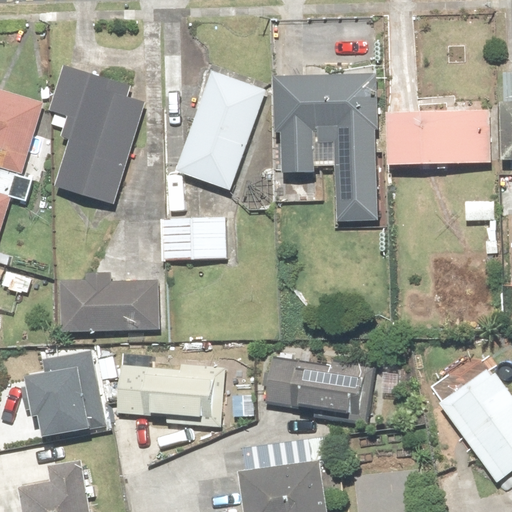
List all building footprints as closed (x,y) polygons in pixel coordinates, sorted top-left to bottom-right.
[(274,86),(219,67),(182,172),(236,191),(274,86)] [(85,121),(62,191),(119,209),(157,97),(69,69),(55,111),(85,121)] [(327,179),(328,136),(341,136),(340,215),(377,215),(379,74),(285,73),(284,178),(327,179)] [(51,103),(0,86),(0,156),(30,167),(51,103)] [(390,111),(390,170),(502,170),(503,112),(390,111)] [(0,190),(0,230),(12,194),(0,190)] [(504,204),(468,205),(468,225),(504,224),(504,204)] [(235,217),(168,217),(168,266),(236,265),(235,217)] [(35,280),(2,270),(0,275),(0,290),(29,299),(35,280)] [(167,288),(67,287),(67,336),(167,336),(167,288)] [(29,380),(42,443),(110,429),(93,348),(46,358),(49,376),(29,380)] [(232,371),(128,360),(123,410),(227,422),(232,371)] [(375,360),(303,360),(303,412),(375,412),(375,360)] [(511,390),(499,373),(447,412),(505,488),(511,482),(511,390)] [(259,511),(340,511),(332,463),(254,473),(259,511)] [(104,511),(99,473),(16,485),(20,511),(104,511)]
